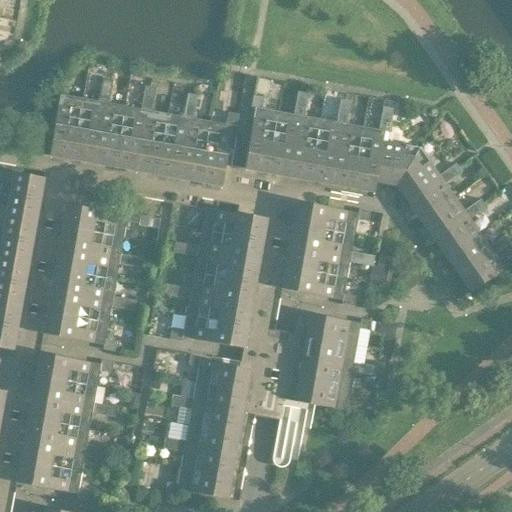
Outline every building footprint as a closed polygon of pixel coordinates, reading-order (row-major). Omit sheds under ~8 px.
[(102,79),(98,102),(59,95),(55,119),(48,118),(45,134),(52,136),(50,147),(51,147),(49,158),(71,162),(83,164),(85,153),(93,155),(91,166),(125,172),(127,161),(146,164),(144,175),(155,177),(177,181),(179,170),(188,172),(186,183),(198,185),(220,189),(222,178),(232,127),(236,128),(238,115),(228,113),(225,125),(193,119),(197,96),(187,94),(183,118),(151,112),(155,88),(145,86),(140,110),(108,104),(112,81),(102,79)] [(367,181),(373,182),(375,172),(376,172),(381,142),(383,142),(384,132),(388,133),(393,109),(382,108),(378,131),(346,125),(350,102),(340,100),(336,123),(303,117),(308,94),(297,92),(293,116),(261,110),(263,98),(253,96),(250,108),(255,109),(246,159),(244,171),(280,178),(282,166),(296,168),(294,180),(322,185),(324,173),(338,176),(336,188),(365,193),(367,181)] [(373,182),(395,186),(420,149),(383,142),(381,142),(376,172),(375,172),(373,182)] [(395,186),(408,204),(441,181),(439,177),(420,149),(395,186)] [(456,165),(447,171),(453,179),(462,173),(456,165)] [(32,177),(0,171),(0,349),(1,350),(1,349),(13,351),(19,316),(7,313),(10,297),(21,299),(26,275),(15,273),(16,263),(18,254),(29,256),(33,232),(22,230),(25,215),(37,217),(44,180),(32,178),(32,177)] [(444,185),(453,179),(447,171),(439,177),(441,181),(408,204),(420,221),(454,198),(444,185)] [(463,212),(454,198),(420,221),(433,239),(466,216),(463,212)] [(480,200),(472,206),(478,214),(486,208),(480,200)] [(351,253),(354,236),(357,220),(368,222),(370,212),(358,210),(357,214),(307,205),(307,206),(295,203),(291,226),(292,226),(290,237),(301,239),(298,258),(287,256),(285,267),(284,267),(280,289),(292,291),(291,292),(342,301),(341,305),(353,307),(355,297),(343,295),(349,263),(373,267),(374,257),(351,253)] [(53,336),(53,337),(103,346),(102,350),(114,352),(116,342),(105,340),(110,308),(134,312),(136,302),(112,297),(118,265),(142,269),(143,259),(120,255),(126,223),(137,225),(139,214),(127,212),(126,216),(76,207),(76,208),(64,206),(60,228),(61,228),(59,240),(70,242),(67,260),(56,258),(51,282),(62,284),(59,303),(48,301),(46,312),(45,312),(41,334),(53,336)] [(472,206),(463,212),(466,216),(433,239),(445,257),(479,234),(469,220),(478,214),(472,206)] [(172,253),(184,255),(196,257),(190,289),(167,285),(165,295),(188,300),(183,332),(171,330),(169,340),(181,342),(182,338),(232,347),(244,349),(248,327),(247,327),(249,315),(238,313),(241,295),(252,297),(257,272),(246,270),(249,252),(260,254),(264,230),(253,228),(255,218),(205,208),(198,247),(174,243),(172,253)] [(488,247),(479,234),(445,257),(458,275),(491,252),(488,247)] [(505,235),(496,241),(502,250),(511,244),(505,235)] [(496,241),(488,247),(491,252),(458,275),(471,293),(504,270),(494,256),(502,250),(496,241)] [(310,315),(306,337),(356,346),(359,330),(369,332),(371,322),(360,320),(359,324),(310,315)] [(352,368),(353,363),(356,346),(306,337),(302,359),(352,368)] [(117,408),(93,404),(99,371),(110,373),(112,363),(100,361),(100,365),(49,356),(49,357),(37,355),(33,377),(34,377),(32,388),(43,390),(42,400),(40,409),(29,407),(25,431),(36,433),(32,451),(21,449),(19,461),(18,461),(14,483),(26,485),(26,486),(76,495),(76,499),(87,501),(89,491),(78,489),(84,456),(107,461),(109,450),(85,446),(91,414),(115,418),(117,408)] [(195,383),(246,393),(250,370),(200,361),(200,357),(190,355),(188,365),(198,367),(195,383)] [(302,359),(298,380),(348,389),(351,373),(361,375),(363,364),(353,363),(352,368),(302,359)] [(373,366),(363,364),(361,375),(371,377),(373,366)] [(152,378),(150,388),(158,389),(159,379),(152,378)] [(344,411),(348,389),(298,380),(294,402),(344,411)] [(192,400),(182,398),(180,408),(190,410),(191,405),(242,414),(246,393),(195,383),(192,400)] [(180,408),(182,398),(172,396),(170,406),(180,408)] [(191,405),(190,410),(188,426),(238,435),(242,414),(191,405)] [(173,451),(183,452),(184,447),(234,456),(238,435),(188,426),(185,442),(174,440),(173,451)] [(162,449),(173,451),(174,440),(164,438),(162,449)] [(184,447),(183,452),(180,468),(230,478),(234,456),(184,447)] [(226,500),(230,478),(180,468),(177,485),(167,483),(165,493),(176,495),(176,491),(226,500)]
